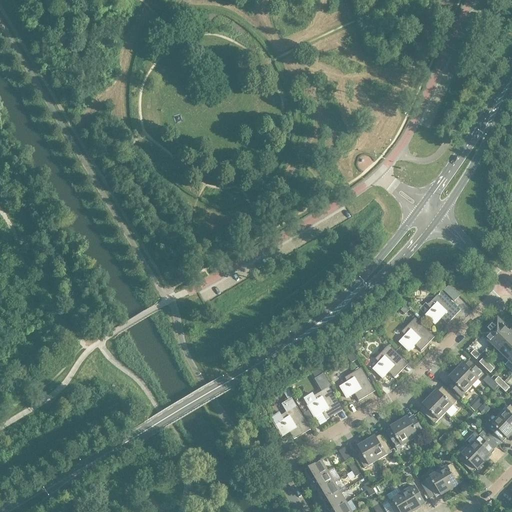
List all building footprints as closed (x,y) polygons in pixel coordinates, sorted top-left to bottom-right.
[(445,281),(440,286),(445,291),(450,286),(445,281)] [(450,286),(445,291),(455,301),(460,296),(450,286)] [(453,314),(458,308),(442,292),(428,306),(432,309),(426,316),(435,324),(441,318),(448,325),(455,317),(453,314)] [(432,335),(415,319),(402,332),(406,336),(400,342),(409,351),(415,345),(421,351),(429,344),(426,341),(432,335)] [(483,335),(492,344),(506,329),(503,326),(504,325),(498,319),(483,335)] [(509,332),(506,329),(492,344),(500,352),(511,340),(511,333),(510,331),(509,332)] [(511,340),(500,352),(509,361),(511,357),(511,340)] [(356,342),(352,345),(355,352),(360,349),(356,342)] [(403,371),(400,368),(406,362),(389,346),(376,359),(380,363),(374,369),(383,378),(389,372),(395,378),(403,371)] [(480,355),(475,350),(471,354),(476,360),(480,355)] [(351,352),(346,355),(350,363),(356,360),(351,352)] [(484,358),(479,363),(485,368),(489,364),(484,358)] [(463,364),(456,371),(472,386),(483,375),(468,361),(464,365),(463,364)] [(494,369),(489,364),(485,368),(490,373),(494,369)] [(362,368),(346,378),(349,382),(341,387),(347,398),(354,394),(359,402),(368,396),(366,393),(374,389),(362,368)] [(319,370),(312,374),(315,379),(322,375),(319,370)] [(472,386),(456,371),(449,378),(450,379),(446,383),(461,398),(472,386)] [(494,382),(500,387),(504,383),(499,377),(494,382)] [(510,388),(504,383),(500,387),(505,392),(510,388)] [(287,399),(293,396),(288,388),(283,391),(287,399)] [(329,388),(314,397),(313,394),(305,399),(309,406),(308,406),(315,417),(322,413),(327,421),(336,415),(334,412),(341,408),(329,388)] [(437,391),(430,398),(446,413),(457,402),(442,388),(438,392),(437,391)] [(479,397),(469,407),(474,412),(484,402),(479,397)] [(446,413),(430,398),(423,405),(424,406),(420,410),(435,425),(446,413)] [(309,427),(292,399),(282,404),(287,413),(280,417),(279,414),(272,418),(282,437),(290,432),(294,440),(303,434),(302,431),(309,427)] [(511,407),(510,406),(499,417),(511,429),(511,407)] [(408,418),(399,423),(411,442),(424,434),(414,416),(409,419),(408,418)] [(511,435),(511,429),(499,417),(488,428),(503,442),(507,438),(508,439),(511,435)] [(411,442),(399,423),(391,428),(391,429),(386,432),(397,450),(411,442)] [(464,444),(469,448),(485,463),(492,456),(491,455),(495,451),(475,432),(464,444)] [(375,437),(367,442),(378,461),(392,453),(381,435),(376,438),(375,437)] [(378,461),(367,442),(358,447),(359,448),(354,451),(364,469),(378,461)] [(351,458),(345,448),(339,451),(345,462),(351,458)] [(485,463),(469,448),(458,459),(473,474),(477,470),(485,463)] [(309,477),(312,482),(328,472),(322,461),(305,471),(307,473),(306,474),(308,478),(309,477)] [(357,469),(354,463),(349,466),(352,472),(357,469)] [(452,464),(439,472),(450,491),(459,486),(458,485),(463,482),(452,464)] [(361,474),(357,469),(352,472),(355,477),(361,474)] [(334,482),(328,472),(312,482),(313,484),(312,484),(314,488),(315,487),(318,492),(334,482)] [(450,491),(439,472),(425,480),(436,498),(441,495),(441,496),(450,491)] [(341,493),(334,482),(318,492),(319,494),(318,494),(320,498),(321,498),(324,503),(341,493)] [(364,486),(367,491),(372,488),(369,482),(364,486)] [(415,486),(401,494),(411,511),(414,511),(421,508),(420,507),(425,504),(415,486)] [(375,493),(372,488),(367,491),(370,496),(375,493)] [(331,511),(347,503),(341,493),(324,503),(325,504),(324,505),(326,509),(327,508),(329,511),(331,511)] [(411,511),(401,494),(388,502),(393,511),(411,511)] [(352,511),(347,503),(331,511),(352,511)]
